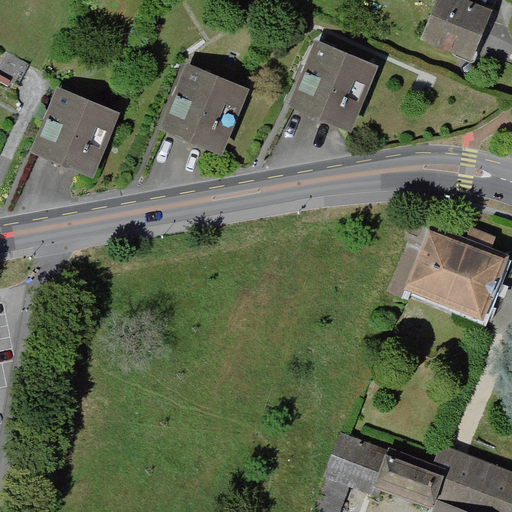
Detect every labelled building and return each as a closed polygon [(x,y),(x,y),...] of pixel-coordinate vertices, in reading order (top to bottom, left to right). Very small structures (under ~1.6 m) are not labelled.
[(492,11),(463,0),(436,0),(420,41),(472,62),(492,11)] [(353,130),(381,62),(323,38),(295,106),(353,130)] [(226,155),(254,87),(195,63),(167,131),(226,155)] [(96,177),(124,109),(66,85),(38,153),(96,177)] [(429,235),(406,297),(483,325),(497,290),(506,263),(490,257),(492,252),(468,243),(466,248),(429,235)] [(374,496),(378,483),(434,504),(431,511),(511,511),(511,468),(455,447),(441,441),(433,460),(387,443),(385,449),(343,433),(326,478),(350,487),(374,496)] [(340,511),(350,487),(326,478),(313,511),(340,511)]
